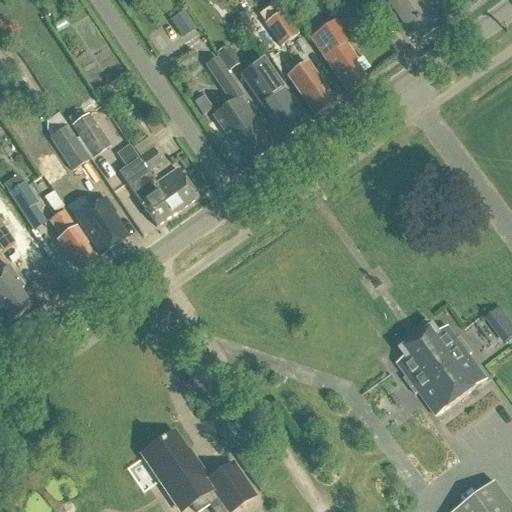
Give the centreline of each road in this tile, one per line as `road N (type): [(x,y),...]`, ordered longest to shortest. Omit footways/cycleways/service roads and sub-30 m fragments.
road 1 (tertiary): [(236,202),(511,8)]
road 2 (tertiary): [(0,363),(236,202)]
road 3 (residential): [(236,202),(100,0)]
